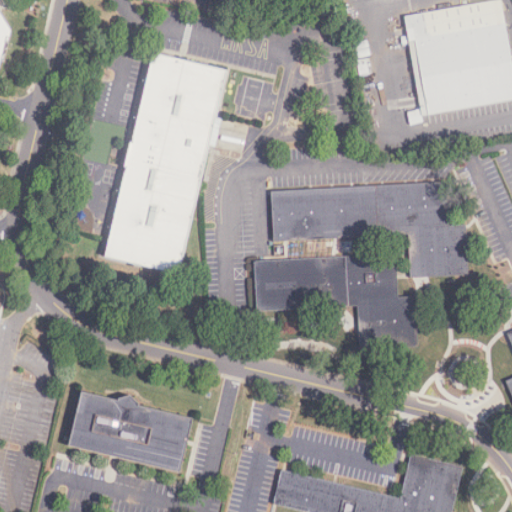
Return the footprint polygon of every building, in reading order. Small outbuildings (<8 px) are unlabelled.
[(491,0),(404,16),(424,119),(511,101),(511,52),(502,0),(491,0)] [(0,46),(3,34),(8,36),(10,29),(0,14),(0,46)] [(154,53),(106,255),(183,273),(231,71),(154,53)] [(469,275),(466,224),(448,225),(446,182),(271,190),(273,240),(408,234),(411,277),(469,275)] [(359,347),(414,345),(413,297),(397,297),(396,254),(254,260),(257,310),(357,306),(359,347)] [(85,392),(72,443),(182,471),(196,419),(142,406),(134,395),(119,401),(85,392)] [(281,469),(273,503),(309,511),(451,511),(462,468),(410,456),(400,498),(281,469)]
